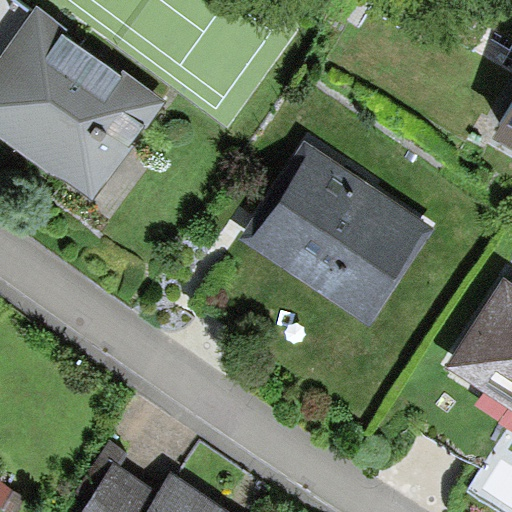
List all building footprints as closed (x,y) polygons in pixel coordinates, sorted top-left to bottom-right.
[(167,98),(38,8),(0,61),(0,137),(93,203),(167,98)] [(511,98),(492,135),(511,146),(511,98)] [(436,229),(317,145),(248,242),(368,326),(436,229)] [(511,281),(507,277),(446,371),(511,412),(511,281)] [(116,459),(80,511),(234,511),(171,469),(159,488),(116,459)]
